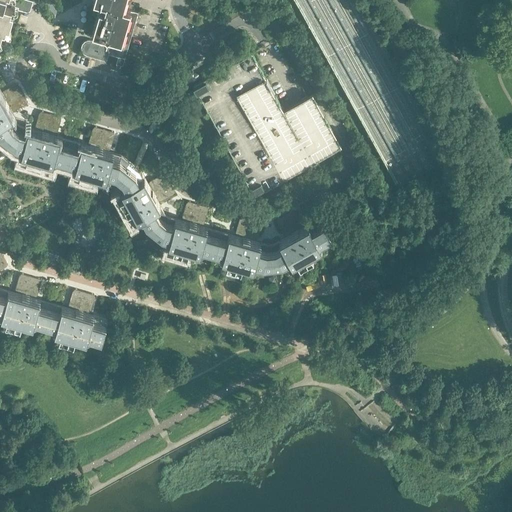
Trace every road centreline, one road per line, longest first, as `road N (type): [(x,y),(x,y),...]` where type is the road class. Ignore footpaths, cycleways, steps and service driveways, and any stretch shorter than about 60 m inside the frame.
road 1 (unknown): [(286,342),(237,353),(71,441),(0,450)]
road 2 (unknown): [(286,342),(311,296),(418,277),(472,228),(507,239)]
road 3 (residential): [(116,125),(35,102),(22,61)]
